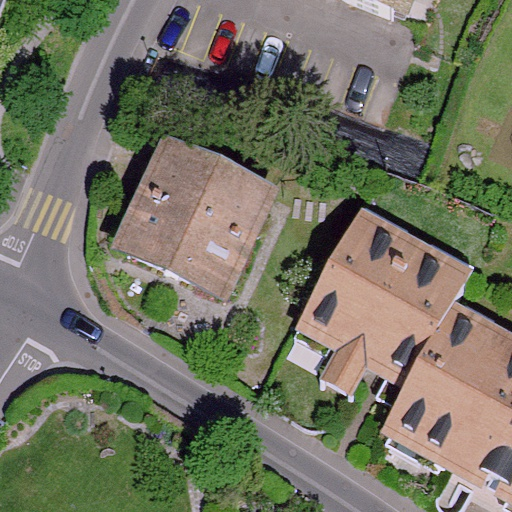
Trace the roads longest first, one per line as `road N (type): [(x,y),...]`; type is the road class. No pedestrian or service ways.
road 1 (tertiary): [(28,302),(356,511)]
road 2 (residential): [(136,0),(50,202),(28,302)]
